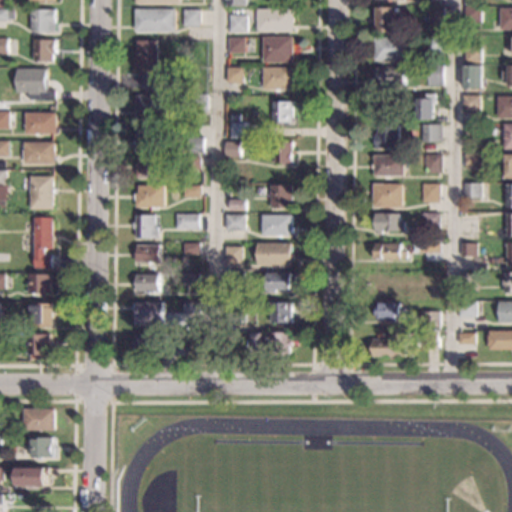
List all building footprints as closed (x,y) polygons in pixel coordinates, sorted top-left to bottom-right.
[(9,0),(9,8),(0,8),(0,0),(9,0)] [(399,11),(403,11),(403,22),(398,22),(398,32),(378,32),(378,7),(398,7),(399,11)] [(480,21),(464,21),(465,7),(481,7),(480,21)] [(444,30),(429,30),(430,8),(444,9),(444,30)] [(511,30),(500,30),(500,8),(511,8),(511,30)] [(294,31),(257,32),(257,9),(294,9),(294,31)] [(8,11),(14,11),(14,20),(0,20),(0,10),(8,10),(8,11)] [(57,32),(32,32),(32,10),(56,10),(57,32)] [(176,31),(136,31),(136,10),(176,10),(176,31)] [(201,27),(185,27),(184,10),(201,10),(201,27)] [(247,32),(231,32),(231,16),(247,15),(247,32)] [(444,52),(427,53),(427,37),(444,36),(444,52)] [(293,62),(263,63),(263,37),(293,37),(293,62)] [(245,53),(229,53),(229,39),(245,38),(245,53)] [(411,61),(375,61),(375,38),(411,38),(411,61)] [(9,54),(0,54),(0,39),(9,39),(9,54)] [(57,54),(54,54),(54,61),(35,62),(35,41),(57,40),(57,54)] [(159,70),(161,70),(161,88),(144,88),(144,75),(136,75),(135,52),(138,52),(138,41),(158,41),(159,70)] [(481,62),(465,62),(465,48),(481,48),(481,62)] [(481,88),(464,88),(464,65),(481,65),(481,88)] [(443,86),(428,86),(428,66),(443,66),(443,86)] [(511,86),(509,86),(509,81),(503,81),(504,71),(510,71),(510,66),(511,66),(511,86)] [(292,90),(263,90),(263,67),(292,67),(292,90)] [(405,87),(376,87),(376,67),(405,67),(405,87)] [(243,83),(227,83),(227,69),(243,68),(243,83)] [(48,91),(56,91),(56,100),(30,100),(30,93),(18,93),(18,69),(48,69),(48,91)] [(437,104),(433,104),(433,120),(416,120),(416,99),(427,99),(427,94),(437,94),(437,104)] [(207,111),(190,111),(190,95),(207,95),(207,111)] [(172,117),(137,117),(137,96),(172,96),(172,117)] [(479,113),(463,113),(463,96),(479,96),(479,113)] [(511,118),(498,118),(498,97),(511,97),(511,118)] [(292,121),(272,121),(272,101),(292,101),(292,121)] [(11,129),(0,129),(0,112),(11,112),(11,129)] [(57,134),(27,134),(27,113),(57,113),(57,134)] [(247,138),(230,139),(230,123),(247,123),(247,138)] [(480,125),(480,135),(465,134),(466,124),(480,125)] [(511,149),(504,150),(504,142),(497,142),(497,126),(504,126),(504,124),(511,124),(511,149)] [(442,125),(442,142),(422,142),(422,125),(442,125)] [(399,137),(401,137),(401,148),(375,147),(375,133),(378,133),(378,126),(399,126),(399,137)] [(157,150),(137,150),(137,131),(157,131),(157,150)] [(204,138),(204,153),(188,153),(188,138),(204,138)] [(10,157),(0,157),(0,141),(10,141),(10,157)] [(56,164),(25,164),(25,143),(56,142),(56,164)] [(292,151),(293,151),(293,164),(273,164),(273,154),(274,154),(274,142),(292,142),(292,151)] [(247,160),(230,160),(230,143),(247,143),(247,160)] [(480,154),(480,169),(465,168),(465,165),(464,165),(465,153),(480,154)] [(404,176),(374,176),(374,155),(404,155),(404,176)] [(442,173),(424,173),(424,155),(442,155),(442,173)] [(166,178),(137,178),(137,164),(140,164),(140,156),(166,156),(166,178)] [(200,169),(183,169),(183,157),(200,157),(200,169)] [(0,207),(7,208),(8,170),(0,170),(0,207)] [(54,210),(31,210),(31,177),(54,176),(54,210)] [(402,208),(373,208),(373,184),(402,184),(402,208)] [(482,198),(464,198),(464,184),(482,184),(482,198)] [(292,208),(270,208),(270,185),(292,185),(292,208)] [(440,203),(423,202),(423,185),(440,185),(440,203)] [(165,207),(137,208),(137,193),(139,193),(139,186),(165,186),(165,207)] [(201,197),(184,197),(184,186),(201,186),(201,197)] [(245,211),(230,211),(230,200),(245,200),(245,211)] [(200,229),(177,229),(177,215),(199,214),(200,229)] [(400,221),(405,221),(405,231),(383,231),(383,234),(377,234),(377,232),(376,232),(376,214),(401,214),(400,221)] [(440,228),(422,229),(422,214),(440,214),(440,228)] [(245,231),(226,231),(226,215),(245,215),(245,231)] [(292,227),(294,227),(295,234),(292,234),(292,236),(262,236),(262,215),(292,215),(292,227)] [(155,227),(159,227),(159,238),(136,238),(136,229),(133,229),(133,223),(136,223),(136,216),(155,216),(155,227)] [(53,249),(45,249),(45,255),(52,255),(53,268),(36,268),(36,218),(53,218),(53,249)] [(292,248),(294,248),(294,255),(292,255),(292,265),(258,265),(258,243),(292,243),(292,248)] [(441,252),(440,252),(440,260),(426,260),(426,252),(413,252),(413,243),(441,243),(441,252)] [(477,256),(461,256),(461,243),(477,243),(477,256)] [(200,254),(184,254),(184,244),(200,244),(200,254)] [(402,251),(406,251),(406,259),(376,259),(376,244),(402,244),(402,251)] [(160,263),(137,263),(137,245),(160,245),(160,263)] [(242,265),(226,265),(226,248),(242,247),(242,265)] [(297,290),(275,290),(275,294),(267,294),(267,286),(264,286),(264,277),(267,277),(267,273),(297,272),(297,290)] [(437,297),(420,298),(420,280),(416,280),(416,284),(400,284),(400,272),(437,272),(437,297)] [(244,285),(227,285),(227,273),(244,273),(244,285)] [(477,289),(459,289),(459,273),(477,273),(477,289)] [(199,285),(184,285),(184,274),(199,274),(199,285)] [(53,294),(28,294),(28,275),(53,275),(53,294)] [(159,292),(137,292),(136,275),(159,275),(159,292)] [(477,317),(460,317),(460,301),(477,301),(477,317)] [(511,322),(500,322),(500,301),(511,301),(511,322)] [(163,324),(136,324),(135,303),(163,303),(163,324)] [(292,322),(271,322),(270,303),(292,303),(292,322)] [(400,310),(404,310),(404,320),(377,320),(377,306),(378,306),(378,303),(400,303),(400,310)] [(53,326),(31,326),(31,304),(53,304),(53,326)] [(198,304),(198,313),(185,313),(185,304),(198,304)] [(441,329),(422,329),(422,312),(440,312),(441,329)] [(242,324),(226,324),(226,313),(242,313),(242,324)] [(511,350),(489,350),(489,346),(488,346),(488,335),(490,335),(490,330),(511,330),(511,350)] [(154,334),(156,334),(156,340),(162,340),(162,335),(172,335),(172,349),(162,349),(162,345),(156,345),(156,351),(136,352),(136,335),(146,335),(146,332),(154,332),(154,334)] [(440,332),(439,348),(424,347),(425,332),(440,332)] [(289,340),(292,340),(292,348),(289,348),(289,356),(268,356),(268,352),(249,352),(248,333),(264,333),(264,343),(268,343),(268,333),(289,333),(289,340)] [(475,344),(459,344),(459,334),(475,333),(475,344)] [(408,357),(374,357),(374,339),(389,339),(389,334),(408,334),(408,357)] [(52,349),(50,349),(50,355),(28,355),(28,335),(52,335),(52,349)] [(56,431),(25,431),(25,410),(56,409),(56,431)] [(54,447),(56,447),(56,458),(32,458),(32,438),(54,438),(54,447)] [(52,476),(48,476),(48,485),(18,486),(18,469),(52,469),(52,476)] [(4,506),(0,506),(0,508),(9,508),(9,511),(0,511),(0,495),(4,495),(4,506)]
